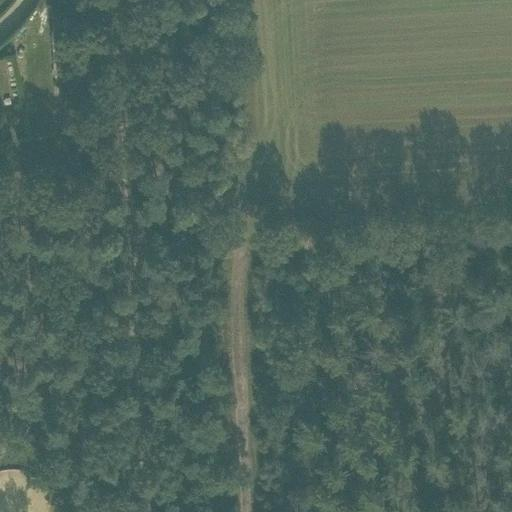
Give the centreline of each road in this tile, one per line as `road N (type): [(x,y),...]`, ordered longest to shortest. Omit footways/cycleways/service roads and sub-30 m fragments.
road 1 (track): [(511,241),(232,257)]
road 2 (track): [(232,257),(247,511)]
road 3 (track): [(133,257),(144,511)]
